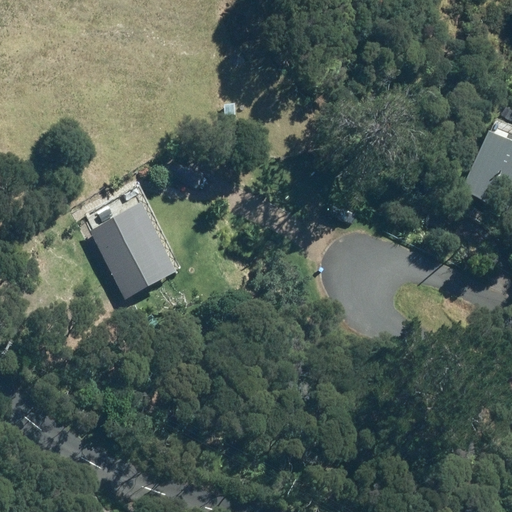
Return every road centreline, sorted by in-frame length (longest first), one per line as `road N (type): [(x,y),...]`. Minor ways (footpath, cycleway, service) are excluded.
road 1 (tertiary): [(511,433),(369,322),(356,300),(357,282),(374,261),(415,264),(511,314)]
road 2 (tertiary): [(0,398),(30,428),(96,466),(220,511)]
